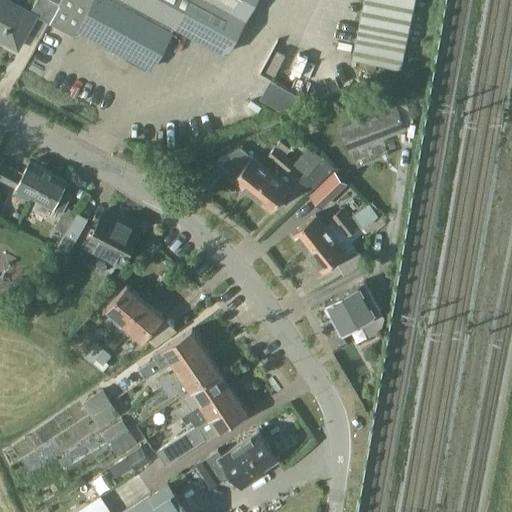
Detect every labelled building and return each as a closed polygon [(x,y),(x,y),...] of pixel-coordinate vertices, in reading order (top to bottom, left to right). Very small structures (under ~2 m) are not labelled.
[(35,0),(30,10),(9,0),(0,0),(0,35),(1,36),(0,36),(0,38),(17,48),(34,16),(49,23),(60,0),(35,0)] [(61,0),(49,23),(72,36),(81,32),(149,69),(170,29),(116,0),(61,0)] [(125,0),(170,24),(182,0),(125,0)] [(253,0),(182,0),(170,24),(224,53),(253,0)] [(362,0),(351,60),(398,69),(402,67),(415,0),(362,0)] [(397,106),(339,127),(347,152),(407,129),(397,106)] [(296,161),(306,171),(318,160),(323,155),(313,145),(296,161)] [(276,146),(269,155),(278,163),(285,154),(276,146)] [(233,179),(252,195),(272,170),(253,154),(233,179)] [(288,171),(295,163),(285,154),(278,163),(288,171)] [(307,190),(311,191),(330,172),(318,160),(306,171),(299,178),(299,182),(307,190)] [(23,174),(0,161),(0,177),(35,197),(48,170),(31,161),(23,174)] [(66,180),(48,170),(35,197),(38,199),(33,207),(45,214),(50,205),(53,207),(53,206),(63,212),(66,206),(72,195),(61,189),(66,180)] [(252,195),(272,211),(292,186),(272,170),(252,195)] [(336,170),(313,193),(324,205),(348,182),(336,170)] [(378,215),(369,204),(353,216),(362,228),(378,215)] [(78,213),(66,206),(63,212),(54,227),(66,234),(78,213)] [(341,209),(332,216),(340,226),(349,219),(341,209)] [(102,248),(123,260),(140,228),(106,210),(87,245),(100,252),(102,248)] [(293,231),(308,251),(332,232),(317,212),(293,231)] [(66,234),(55,253),(65,259),(88,219),(78,213),(66,234)] [(348,236),(357,229),(349,219),(340,226),(348,236)] [(308,251),(324,270),(348,251),(332,232),(308,251)] [(364,264),(358,253),(338,264),(344,275),(364,264)] [(324,302),(342,333),(382,311),(365,280),(324,302)] [(114,321),(122,328),(146,299),(128,284),(106,309),(117,318),(114,321)] [(164,315),(146,299),(122,328),(129,334),(132,331),(143,340),(164,315)] [(163,348),(167,353),(146,366),(151,375),(172,361),(173,362),(202,343),(192,329),(163,348)] [(93,361),(104,348),(97,341),(85,354),(93,361)] [(173,362),(177,369),(171,373),(170,372),(158,379),(164,388),(182,376),(211,357),(202,343),(173,362)] [(112,355),(104,348),(93,361),(101,368),(112,355)] [(211,357),(182,376),(164,388),(169,395),(179,389),(183,395),(220,371),(211,357)] [(220,371),(183,395),(188,401),(173,411),(178,418),(182,416),(230,385),(220,371)] [(230,385),(182,416),(187,423),(191,420),(195,426),(238,398),(230,385)] [(103,388),(83,401),(92,415),(112,401),(103,388)] [(247,412),(239,399),(195,426),(157,451),(163,461),(193,441),(196,445),(206,438),(207,439),(219,431),(218,431),(247,412)] [(120,413),(112,401),(92,415),(99,426),(120,413)] [(102,432),(109,443),(129,430),(122,419),(102,432)] [(137,441),(129,430),(109,443),(117,455),(137,441)] [(222,455),(242,486),(258,475),(256,472),(278,458),(260,430),(222,455)] [(151,461),(141,446),(127,455),(136,471),(151,461)] [(209,455),(196,463),(210,486),(224,477),(209,455)] [(188,511),(168,481),(121,511),(188,511)] [(111,511),(101,496),(76,511),(111,511)]
